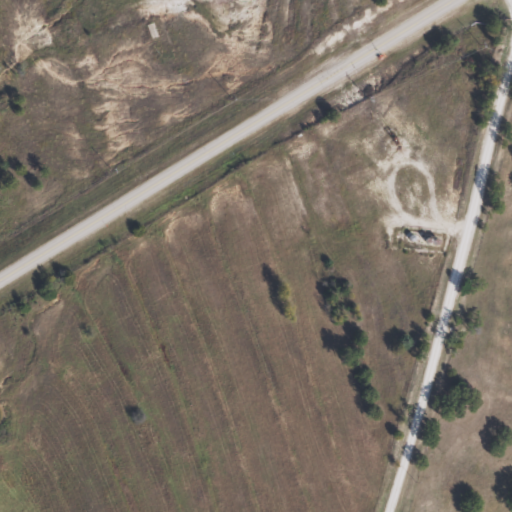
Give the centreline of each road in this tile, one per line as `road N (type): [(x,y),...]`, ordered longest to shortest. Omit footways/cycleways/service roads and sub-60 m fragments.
road 1 (tertiary): [(0,279),(450,0)]
road 2 (residential): [(397,511),(511,84),(509,0)]
